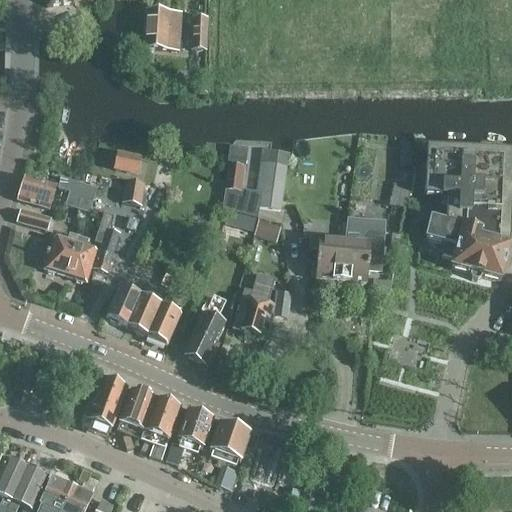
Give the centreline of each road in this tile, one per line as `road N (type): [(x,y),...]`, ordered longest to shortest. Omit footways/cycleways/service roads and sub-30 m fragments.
road 1 (tertiary): [(440,457),(278,424),(53,335),(0,323)]
road 2 (residential): [(216,511),(0,422)]
road 3 (tertiary): [(0,196),(20,104),(23,0)]
